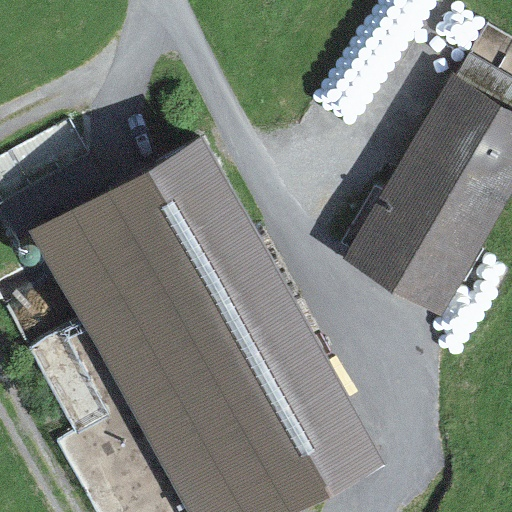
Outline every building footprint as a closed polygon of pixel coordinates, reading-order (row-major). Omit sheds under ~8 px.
[(383,0),(363,53),(401,68),(427,0),(383,0)] [(511,19),(494,10),(480,37),(511,53),(511,19)] [(346,261),(438,315),(511,189),(511,114),(452,80),(346,261)] [(0,144),(0,165),(19,204),(94,167),(67,112),(0,144)] [(195,132),(24,230),(187,511),(296,511),(385,462),(195,132)]
